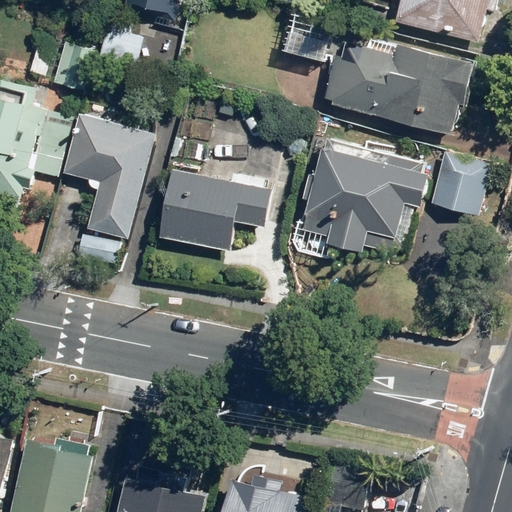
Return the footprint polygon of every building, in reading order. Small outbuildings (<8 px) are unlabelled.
[(418,0),(415,17),(484,33),(491,0),(418,0)] [(152,21),(114,13),(103,66),(141,74),(152,21)] [(330,23),(302,16),(295,49),(323,56),(330,23)] [(483,59),(361,33),(357,52),(342,49),(333,91),(456,116),(462,89),(476,92),(483,59)] [(98,38),(73,34),(66,75),(91,79),(98,38)] [(53,94),(0,79),(0,186),(25,193),(53,94)] [(167,124),(89,105),(74,170),(111,179),(100,225),(140,235),(167,124)] [(441,156),(333,135),(314,232),(405,249),(415,192),(434,195),(441,156)] [(499,161),(453,149),(440,199),(486,211),(499,161)] [(280,188),(179,167),(165,233),(236,248),(244,208),(275,214),(280,188)] [(0,511),(4,511),(13,476),(21,438),(0,433),(0,511)] [(61,444),(33,438),(17,511),(85,511),(98,454),(92,453),(95,444),(62,437),(61,444)] [(313,511),(317,496),(285,489),(287,479),(259,472),(256,483),(239,479),(231,511),(313,511)] [(211,511),(215,493),(133,475),(124,511),(211,511)] [(372,487),(345,482),(342,504),(369,509),(372,487)]
